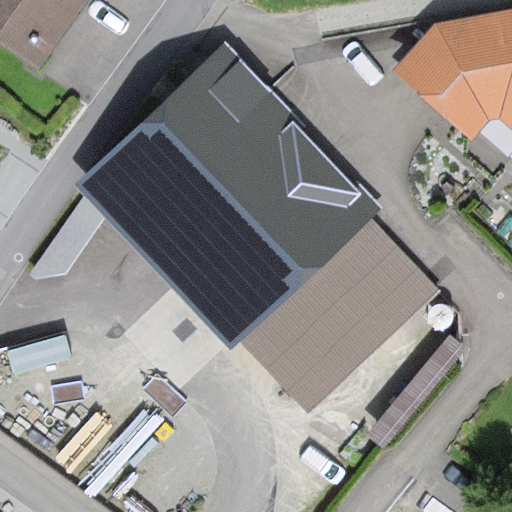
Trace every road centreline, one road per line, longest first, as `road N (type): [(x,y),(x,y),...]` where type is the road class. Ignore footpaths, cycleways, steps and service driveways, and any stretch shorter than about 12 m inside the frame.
road 1 (residential): [(0,272),(192,0)]
road 2 (track): [(252,18),(297,24),(435,0)]
